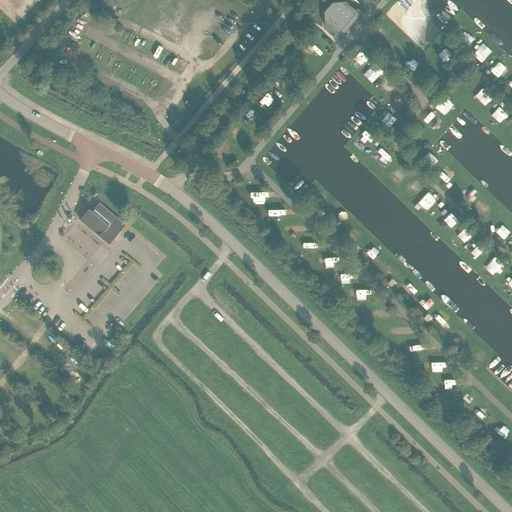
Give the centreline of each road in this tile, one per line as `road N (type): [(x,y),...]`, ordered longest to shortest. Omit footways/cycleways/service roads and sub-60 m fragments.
road 1 (unclassified): [(94,146),(171,190),(230,242),(508,511)]
road 2 (unclassified): [(0,298),(63,217),(94,146)]
